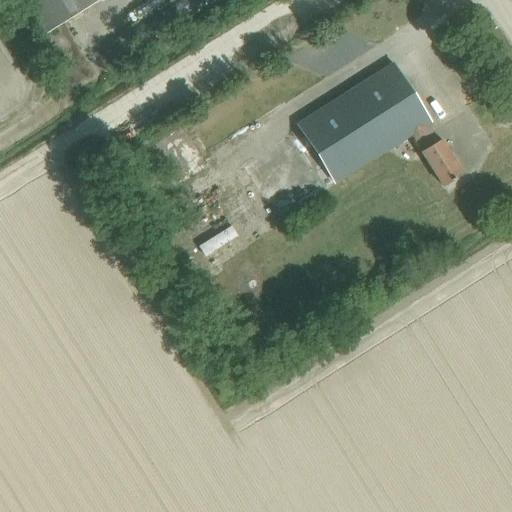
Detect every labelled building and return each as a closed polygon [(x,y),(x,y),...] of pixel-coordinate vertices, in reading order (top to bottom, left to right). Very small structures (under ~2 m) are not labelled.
[(25,0),(45,31),(94,0),(25,0)] [(296,75),(349,47),(336,23),(284,52),(296,75)] [(436,142),(426,126),(430,124),(393,65),(297,126),(334,185),(411,136),(421,152),(420,153),(442,187),(462,175),(439,140),(436,142)] [(240,114),(237,100),(225,103),(228,116),(240,114)] [(197,156),(171,177),(180,188),(206,167),(197,156)] [(162,199),(177,204),(181,192),(166,187),(162,199)]
